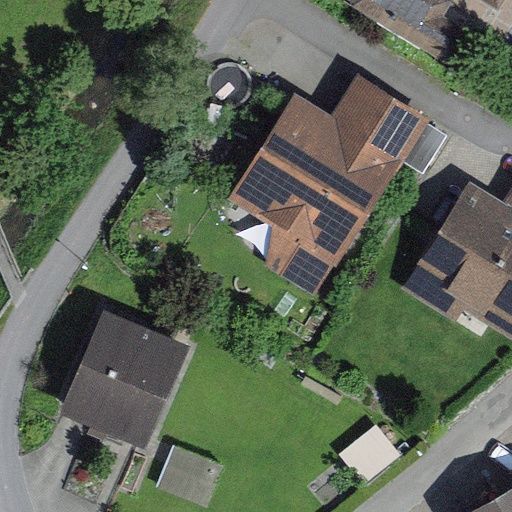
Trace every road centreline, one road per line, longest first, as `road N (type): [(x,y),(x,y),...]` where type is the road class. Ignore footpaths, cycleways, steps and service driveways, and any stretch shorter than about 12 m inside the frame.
road 1 (residential): [(27,511),(8,437),(12,388),(33,323),(234,0)]
road 2 (residential): [(378,511),(511,401)]
